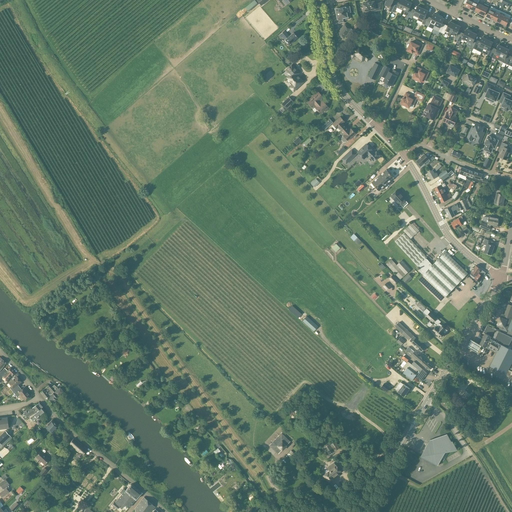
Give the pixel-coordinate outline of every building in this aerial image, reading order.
[(254,0),(245,7),(248,10),(257,3),(254,0)] [(394,6),(391,5),(393,0),(387,0),(385,5),(387,6),(387,7),(390,8),(388,11),(391,12),(392,11),(394,6)] [(402,10),(407,1),(405,0),(400,0),(397,7),(394,6),(392,11),(395,13),(397,7),(402,10)] [(464,0),(463,3),(466,4),(465,6),(470,8),(473,0),(464,0)] [(473,0),(470,8),(475,11),(478,3),(479,0),(473,0)] [(364,11),(366,11),(367,11),(368,11),(368,10),(376,9),(376,11),(381,10),(382,2),(375,4),(374,1),(363,4),(364,11)] [(403,14),(406,16),(405,19),(408,20),(409,17),(412,12),(409,10),(412,3),(407,1),(402,10),(405,11),(403,14)] [(478,3),(475,11),(480,13),(483,5),(478,3)] [(488,8),(489,6),(484,3),(483,5),(480,13),(485,15),(488,8)] [(409,17),(412,19),(413,15),(418,17),(419,17),(423,8),(418,6),(414,13),(412,12),(409,17)] [(491,19),(495,11),(496,9),(491,6),(490,8),(490,9),(486,16),(491,19)] [(346,13),(350,12),(349,7),(345,8),(345,7),(338,9),(338,8),(334,9),(335,13),(336,13),(337,19),(338,19),(338,23),(343,22),(342,18),(347,17),(346,13)] [(417,20),(423,23),(422,24),(425,25),(428,19),(425,18),(428,11),(423,8),(419,17),(418,17),(417,20)] [(495,11),(491,19),(496,21),(501,11),(496,9),(495,11)] [(501,11),(496,21),(501,23),(506,13),(501,11)] [(506,26),(508,22),(509,19),(510,18),(511,17),(511,16),(506,13),(501,23),(506,26)] [(435,25),(440,15),(437,14),(436,15),(434,14),(431,21),(428,19),(425,25),(428,26),(433,29),(435,25)] [(441,33),(444,27),(441,26),(445,19),(442,18),(443,17),(440,15),(435,25),(433,29),(438,31),(441,33)] [(444,27),(441,33),(444,34),(445,32),(448,33),(449,32),(451,33),(455,24),(450,21),(447,28),(444,27)] [(458,40),(460,35),(457,33),(461,26),(455,24),(451,33),(456,35),(455,39),(458,40)] [(344,39),(350,29),(344,25),(337,34),(344,39)] [(460,35),(458,40),(460,42),(462,39),(464,41),(465,40),(467,41),(472,32),(466,29),(463,36),(460,35)] [(287,43),(288,43),(289,44),(298,37),(294,32),(289,36),(284,30),(279,35),(281,38),(282,37),(285,40),(284,40),(287,43)] [(472,32),(467,41),(473,43),(471,47),(474,48),(476,42),(474,41),(477,34),(472,32)] [(476,42),(474,48),(482,52),(488,38),(485,37),(485,38),(483,37),(479,44),(476,42)] [(488,38),(482,52),(487,55),(490,56),(493,50),(490,49),(493,42),(491,41),(491,40),(488,38)] [(418,55),(423,44),(416,41),(415,44),(411,42),(410,44),(409,44),(408,44),(407,45),(407,46),(407,47),(408,48),(407,50),(413,53),(418,55)] [(493,50),(490,56),(493,58),(493,57),(498,59),(500,56),(504,47),(499,45),(495,52),(493,50)] [(367,61),(370,58),(368,56),(358,46),(354,51),(349,54),(352,58),(356,56),(363,62),(365,59),(367,61)] [(498,59),(498,60),(506,64),(509,58),(506,57),(509,50),(504,47),(500,56),(498,59)] [(375,62),(368,76),(376,80),(382,66),(375,62)] [(291,65),(285,70),(290,75),(287,77),(293,84),(292,85),(296,89),(297,88),(303,82),(297,75),(299,73),(291,65)] [(454,66),(453,66),(451,65),(447,72),(456,76),(460,70),(457,68),(457,67),(457,66),(455,65),(454,66)] [(392,86),(399,73),(394,70),(392,74),(389,72),(390,69),(385,66),(380,75),(385,78),(383,82),(392,86)] [(426,80),(429,72),(418,67),(415,73),(413,78),(415,79),(414,80),(415,81),(416,82),(417,82),(418,81),(419,81),(421,82),(423,78),(426,80)] [(267,80),(273,74),(270,71),(264,77),(267,80)] [(468,74),(464,81),(467,83),(467,84),(470,85),(470,84),(473,86),(477,79),(468,74)] [(495,101),(496,101),(499,93),(498,92),(498,91),(495,89),(494,91),(492,90),(494,86),(487,83),(485,89),(488,90),(485,96),(486,97),(486,98),(486,99),(489,100),(490,100),(490,98),(495,101)] [(479,84),(477,87),(476,86),(473,92),(479,94),(481,89),(482,85),(479,84)] [(406,107),(407,106),(409,107),(411,104),(414,105),(417,99),(423,102),(426,95),(417,91),(415,97),(406,93),(404,98),(403,98),(401,103),(403,104),(403,105),(403,106),(403,107),(404,107),(405,107),(406,107)] [(318,92),(307,102),(311,107),(313,105),(320,113),(324,110),(325,111),(329,108),(321,99),(322,97),(318,92)] [(454,103),(458,96),(451,93),(448,100),(454,103)] [(501,106),(505,108),(508,110),(509,109),(511,110),(511,98),(510,100),(509,99),(510,96),(504,93),(501,99),(504,100),(501,106)] [(429,104),(423,115),(434,120),(440,109),(437,108),(438,106),(439,106),(442,100),(435,96),(432,103),(433,103),(432,105),(429,104)] [(281,104),(285,109),(293,102),(289,97),(281,104)] [(454,118),(458,110),(451,107),(448,113),(443,121),(450,125),(449,126),(453,127),(457,120),(454,118)] [(341,131),(346,127),(343,123),(345,121),(341,117),(332,124),(337,129),(338,128),(341,131)] [(329,118),(321,126),(324,129),(333,122),(329,118)] [(472,127),(467,140),(471,141),(473,137),(477,139),(476,142),(480,144),(484,133),(481,131),(483,126),(478,124),(475,129),(472,127)] [(503,125),(499,133),(501,134),(504,135),(507,127),(503,125)] [(348,141),(356,133),(351,128),(349,130),(346,127),(341,131),(340,132),(343,136),(341,138),(341,140),(343,142),(345,142),(347,140),(348,141)] [(488,136),(484,144),(486,145),(484,150),(491,153),(493,148),(495,149),(498,140),(488,136)] [(506,160),(511,150),(506,148),(508,144),(502,142),(498,151),(502,152),(500,157),(506,160)] [(375,153),(370,148),(367,144),(358,152),(364,159),(368,155),(374,161),(379,156),(376,152),(375,153)] [(340,155),(346,150),(343,147),(337,152),(340,155)] [(346,163),(356,154),(351,150),(342,159),(346,163)] [(420,165),(421,166),(426,162),(427,164),(431,161),(429,159),(425,154),(417,161),(418,162),(420,165)] [(433,170),(428,172),(432,180),(438,176),(436,173),(436,171),(442,166),(440,164),(433,170)] [(468,170),(462,167),(460,174),(467,176),(467,175),(481,180),(482,175),(468,170)] [(394,177),(387,169),(372,183),(379,191),(394,177)] [(448,173),(441,178),(444,182),(450,177),(454,173),(452,170),(448,174),(448,173)] [(316,178),(311,183),(314,187),(319,182),(316,178)] [(471,181),(467,179),(463,185),(468,188),(471,181)] [(445,183),(443,184),(435,188),(438,195),(444,193),(442,190),(447,188),(445,183)] [(408,203),(406,200),(407,199),(404,195),(403,196),(397,190),(391,196),(400,206),(401,204),(404,207),(408,203)] [(444,193),(438,195),(442,203),(450,199),(449,197),(451,196),(450,193),(445,195),(444,193)] [(495,203),(502,205),(503,198),(504,198),(505,195),(497,193),(495,203)] [(447,214),(465,205),(467,200),(466,201),(465,198),(460,201),(461,204),(458,205),(458,204),(452,207),(451,206),(445,209),(447,214)] [(465,205),(447,214),(449,218),(456,215),(457,213),(461,211),(464,209),(465,211),(467,210),(470,207),(471,206),(468,200),(467,200),(465,205)] [(500,220),(499,220),(499,218),(489,216),(488,224),(498,226),(498,224),(499,225),(500,220)] [(459,219),(452,223),(455,228),(462,224),(460,222),(464,220),(462,217),(459,219)] [(489,231),(491,226),(481,222),(479,227),(489,231)] [(403,231),(411,239),(419,230),(412,223),(403,231)] [(423,275),(446,297),(452,291),(468,273),(445,251),(433,265),(429,261),(426,258),(427,257),(426,256),(404,233),(395,242),(418,266),(418,265),(421,268),(419,271),(423,275)] [(355,241),(355,242),(357,244),(361,241),(354,234),(350,237),(354,241),(354,240),(355,241)] [(494,246),(491,244),(491,241),(485,239),(483,244),(487,245),(484,252),(491,255),(494,246)] [(336,244),(331,248),(336,252),(340,248),(336,244)] [(386,264),(400,279),(411,270),(402,260),(397,265),(391,259),(386,264)] [(482,269),(476,265),(471,272),(477,275),(475,278),(479,282),(483,276),(479,273),(482,269)] [(407,283),(413,278),(409,274),(403,279),(407,283)] [(394,283),(395,284),(398,280),(393,275),(389,278),(390,279),(394,283)] [(506,323),(509,324),(511,317),(511,294),(510,300),(511,300),(511,305),(508,304),(505,314),(501,313),(500,316),(499,316),(496,324),(497,325),(496,327),(496,328),(503,330),(507,332),(509,326),(506,325),(506,323)] [(427,308),(423,312),(427,315),(426,316),(433,322),(434,322),(435,323),(433,325),(432,324),(430,322),(427,325),(430,327),(433,330),(438,335),(441,338),(442,337),(442,336),(444,335),(444,334),(447,330),(439,323),(441,322),(437,318),(430,311),(427,308)] [(302,321),(313,331),(318,326),(307,316),(302,321)] [(421,351),(426,347),(421,342),(416,337),(416,338),(414,336),(399,322),(398,322),(396,320),(393,324),(421,351)] [(480,343),(485,346),(485,347),(496,353),(490,366),(506,374),(511,376),(511,349),(508,348),(511,338),(511,337),(487,325),(484,333),(485,333),(480,343)] [(405,341),(401,337),(397,341),(401,345),(405,341)] [(482,346),(471,339),(467,347),(477,353),(482,346)] [(412,355),(420,362),(424,359),(415,351),(415,352),(409,346),(406,350),(412,355)] [(424,359),(420,362),(429,370),(432,366),(424,359)] [(411,380),(413,379),(415,376),(416,377),(417,375),(409,369),(412,364),(408,361),(403,367),(406,369),(404,372),(407,375),(406,376),(411,380)] [(417,375),(416,377),(421,381),(427,373),(422,369),(414,361),(412,364),(409,369),(417,375)] [(11,367),(8,371),(5,368),(0,373),(0,382),(0,383),(4,380),(6,381),(7,381),(16,372),(11,367)] [(12,379),(13,380),(9,383),(11,386),(9,387),(13,392),(20,387),(18,385),(21,382),(17,376),(15,378),(14,377),(12,379)] [(410,389),(404,384),(404,385),(400,382),(395,389),(399,391),(404,396),(410,389)] [(390,387),(385,383),(382,387),(387,391),(390,387)] [(46,399),(58,388),(54,385),(51,388),(48,386),(40,392),(46,399)] [(24,388),(22,390),(20,387),(13,392),(17,398),(18,397),(21,401),(24,399),(25,400),(30,396),(24,388)] [(51,394),(45,399),(50,405),(54,402),(56,400),(55,399),(57,398),(55,396),(57,395),(62,391),(59,388),(55,392),(53,393),(51,394)] [(25,420),(28,417),(36,412),(42,408),(43,407),(39,403),(32,407),(32,406),(24,412),(25,413),(22,415),(25,420)] [(36,412),(31,417),(31,418),(31,419),(32,420),(33,420),(34,420),(38,425),(43,421),(39,416),(44,411),(42,408),(36,412)] [(0,428),(9,428),(7,417),(0,418),(0,428)] [(52,433),(58,426),(52,420),(45,426),(52,433)] [(5,431),(0,435),(0,444),(0,445),(1,444),(3,446),(12,438),(5,431)] [(282,433),(269,446),(278,454),(290,441),(282,433)] [(421,456),(438,466),(448,447),(450,451),(458,450),(452,441),(451,442),(447,434),(434,442),(430,439),(421,456)] [(81,457),(87,450),(74,438),(69,443),(79,452),(74,458),(78,461),(81,457)] [(330,445),(335,451),(339,448),(334,442),(330,445)] [(0,455),(2,458),(14,447),(11,444),(7,448),(5,446),(0,451),(0,455)] [(330,444),(324,448),(329,455),(334,451),(330,444)] [(45,464),(50,459),(41,451),(35,459),(38,461),(40,459),(45,464)] [(333,477),(341,471),(336,465),(336,466),(334,462),(327,468),(329,471),(323,475),(328,482),(333,478),(333,477)] [(43,476),(48,471),(44,468),(39,473),(43,476)] [(67,492),(72,485),(67,481),(62,488),(67,492)] [(129,508),(141,493),(131,484),(126,490),(123,488),(120,492),(123,494),(116,502),(122,508),(125,504),(129,508)] [(6,488),(0,493),(0,494),(2,497),(9,492),(6,488)] [(144,497),(135,509),(138,511),(151,511),(155,507),(144,497)] [(16,502),(10,508),(13,511),(20,505),(16,502)]
